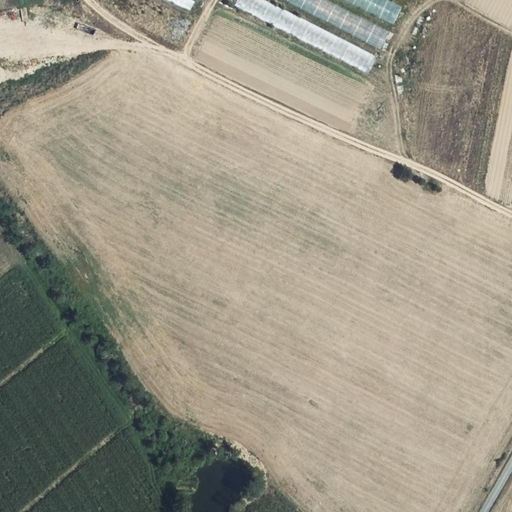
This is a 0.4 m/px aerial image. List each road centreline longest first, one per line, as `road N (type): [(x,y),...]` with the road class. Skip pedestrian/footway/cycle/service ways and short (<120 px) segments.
road 1 (track): [(511,214),(248,92),(87,0)]
road 2 (track): [(434,0),(393,52),(402,160)]
